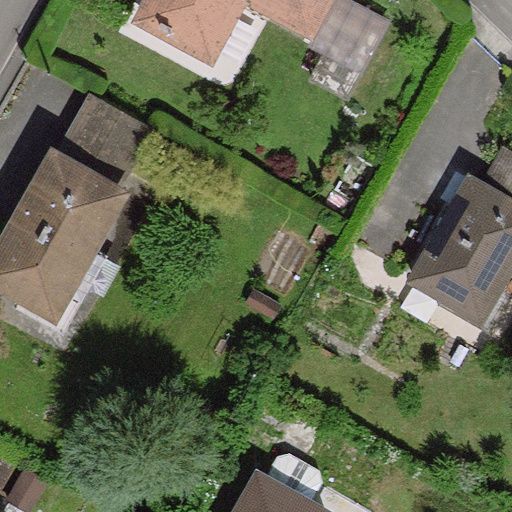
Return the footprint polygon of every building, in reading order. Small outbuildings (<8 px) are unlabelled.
[(154,0),(140,23),(201,56),(232,0),(250,0),(274,11),(270,19),(305,38),(327,0),(154,0)] [(50,161),(117,195),(152,133),(86,97),(50,161)] [(414,276),(480,314),(511,257),(511,163),(500,157),(482,188),(470,182),(468,184),(414,276)] [(117,195),(50,161),(0,247),(0,285),(51,312),(117,195)] [(0,477),(10,460),(0,455),(0,477)] [(323,511),(326,508),(258,469),(232,511),(323,511)]
